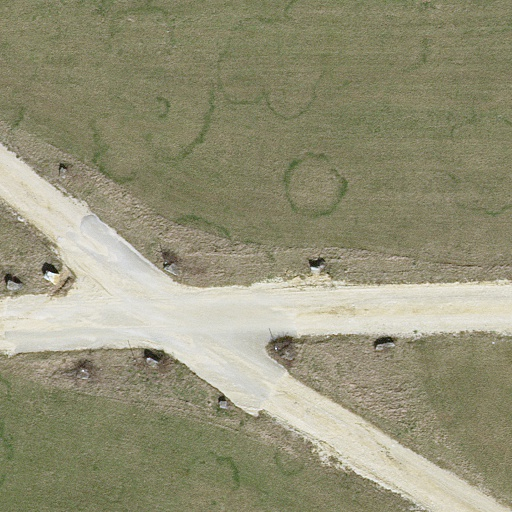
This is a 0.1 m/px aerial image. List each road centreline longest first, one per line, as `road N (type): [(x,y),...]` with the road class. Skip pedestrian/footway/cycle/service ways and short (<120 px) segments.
road 1 (track): [(0,166),(179,317),(493,511)]
road 2 (track): [(0,322),(511,308)]
